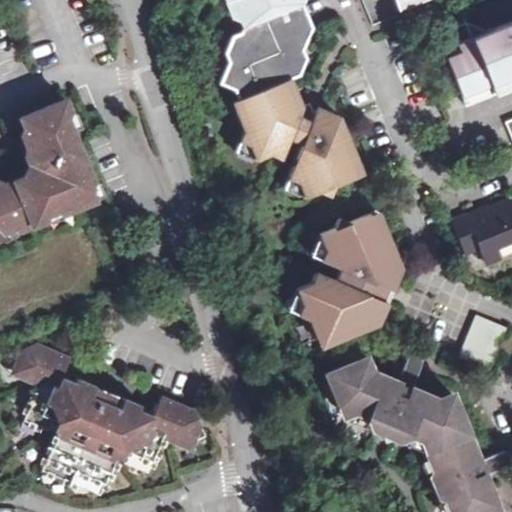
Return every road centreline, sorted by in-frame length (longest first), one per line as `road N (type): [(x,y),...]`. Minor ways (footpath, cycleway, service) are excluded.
road 1 (residential): [(268,511),(158,81),(127,0)]
road 2 (residential): [(423,174),(411,205),(436,284),(511,318)]
road 3 (residential): [(423,174),(351,0)]
